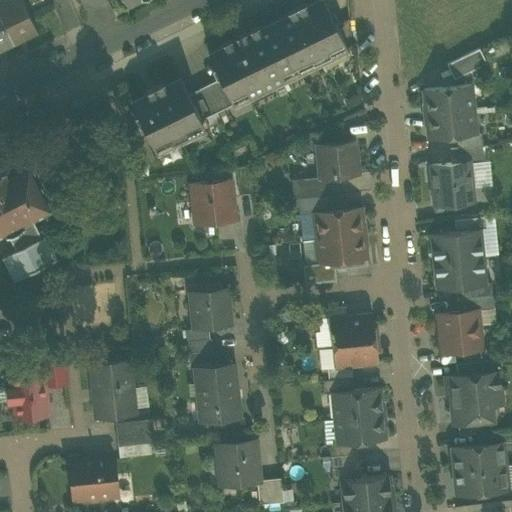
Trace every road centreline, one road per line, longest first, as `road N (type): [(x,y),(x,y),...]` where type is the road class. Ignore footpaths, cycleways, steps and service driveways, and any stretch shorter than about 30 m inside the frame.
road 1 (residential): [(406,282),(378,0)]
road 2 (residential): [(428,511),(406,282)]
road 3 (residential): [(198,0),(0,97)]
road 4 (residential): [(406,282),(254,297)]
